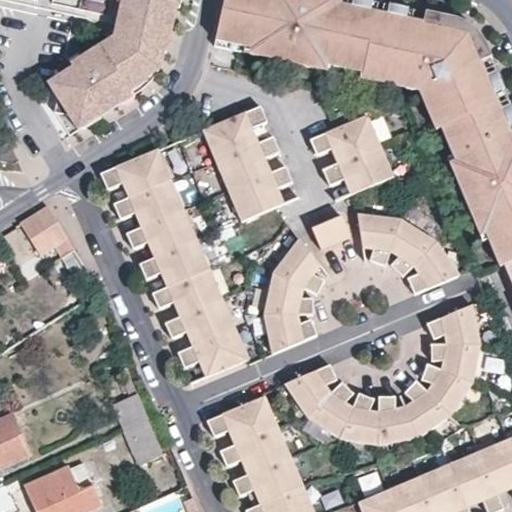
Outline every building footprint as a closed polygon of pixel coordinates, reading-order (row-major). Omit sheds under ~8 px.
[(173,0),(116,0),(113,16),(131,20),(127,34),(111,27),(110,28),(108,32),(104,34),(68,58),(69,60),(45,77),(53,91),(51,107),(74,113),(80,121),(90,115),(121,97),(115,88),(125,81),(142,71),(157,63),(159,52),(160,46),(150,43),(155,26),(167,30),(172,5),(173,0)] [(463,16),(456,14),(421,6),(394,0),(220,0),(212,41),(407,84),(416,86),(478,236),(484,233),(496,262),(502,259),(510,256),(511,255),(511,107),(501,80),(483,38),(479,31),(474,25),(468,20),(463,16)] [(112,23),(111,27),(127,34),(131,20),(113,16),(112,23)] [(160,46),(163,46),(166,33),(167,30),(155,26),(150,43),(160,46)] [(125,81),(130,90),(139,84),(145,79),(146,77),(142,71),(125,81)] [(115,88),(121,97),(130,90),(125,81),(115,88)] [(268,169),(260,173),(254,159),(262,156),(278,149),(271,134),(256,140),(248,144),(241,129),(249,126),(265,119),(258,103),(199,127),(213,158),(222,154),(229,170),(220,174),(239,218),(273,204),(266,189),(275,185),(291,179),(283,163),(268,169)] [(315,150),(330,144),(339,141),(345,156),(337,159),(321,166),(328,182),(343,176),(351,172),(357,187),(391,173),(367,112),(308,136),(315,150)] [(249,126),(241,129),(248,144),(256,140),(249,126)] [(337,159),(345,156),(339,141),(330,144),(337,159)] [(156,146),(147,150),(153,165),(162,161),(156,146)] [(159,269),(167,266),(173,280),(165,283),(149,290),(154,301),(156,305),(171,299),(180,295),(186,310),(178,314),(162,320),(168,336),(184,329),(193,325),(199,340),(191,343),(174,350),(181,366),(197,359),(206,356),(213,372),(236,362),(246,358),(239,342),(231,345),(224,329),(232,326),(226,311),(217,315),(210,299),(219,295),(213,280),(205,284),(198,269),(207,265),(200,251),(192,254),(186,241),(195,237),(188,221),(179,224),(173,210),(181,207),(175,191),(166,195),(160,181),(169,177),(162,161),(153,165),(147,150),(98,171),(102,179),(105,186),(121,179),(130,176),(136,191),(127,194),(111,201),(118,216),(134,209),(142,206),(148,221),(140,224),(124,231),(130,246),(146,239),(155,236),(161,251),(153,255),(137,262),(143,276),(159,269)] [(222,154),(213,158),(220,174),(229,170),(222,154)] [(262,156),(254,159),(260,173),(268,169),(262,156)] [(349,191),(357,187),(351,172),(343,176),(349,191)] [(130,176),(121,179),(127,194),(136,191),(130,176)] [(169,177),(160,181),(166,195),(175,191),(169,177)] [(273,204),(282,200),(275,185),(266,189),(273,204)] [(142,206),(134,209),(140,224),(148,221),(142,206)] [(50,207),(21,224),(41,256),(56,247),(63,258),(76,250),(50,207)] [(179,224),(188,221),(181,207),(173,210),(179,224)] [(384,262),(388,248),(396,254),(389,262),(399,273),(410,264),(415,272),(404,277),(412,292),(457,273),(435,240),(400,217),(355,211),(360,245),(369,247),(368,258),(384,262)] [(348,233),(340,212),(310,224),(318,246),(348,233)] [(309,295),(298,294),(299,284),(314,292),(321,278),(310,270),(317,262),(296,235),(269,270),(260,312),(265,339),(268,347),(269,349),(314,330),(306,316),(295,320),(295,311),(310,310),(309,295)] [(153,255),(161,251),(155,236),(146,239),(153,255)] [(192,254),(200,251),(195,237),(186,241),(192,254)] [(76,250),(63,258),(76,279),(89,271),(76,250)] [(511,260),(510,256),(502,259),(511,282),(511,260)] [(205,284),(213,280),(207,265),(198,269),(205,284)] [(167,266),(159,269),(165,283),(173,280),(167,266)] [(178,314),(186,310),(180,295),(171,299),(178,314)] [(219,295),(210,299),(217,315),(226,311),(219,295)] [(413,398),(404,405),(394,406),(393,394),(377,394),(376,409),(368,408),(372,397),(356,391),(351,404),(343,400),(351,391),(340,379),(329,389),(324,383),(334,376),(327,361),(296,373),(283,379),(284,381),(306,414),(338,436),(376,441),(415,431),(447,413),(471,380),(479,343),(471,303),(424,322),(432,336),(443,332),(448,342),(429,341),(430,358),(441,359),(440,367),(424,362),(420,377),(431,382),(425,390),(414,379),(404,389),(413,398)] [(193,325),(184,329),(191,343),(199,340),(193,325)] [(231,345),(239,342),(232,326),(224,329),(231,345)] [(206,356),(197,359),(204,376),(213,372),(206,356)] [(125,431),(150,421),(127,367),(120,370),(130,398),(114,405),(125,431)] [(263,394),(255,398),(263,416),(271,412),(263,394)] [(314,511),(309,500),(300,504),(293,488),(302,484),(296,470),(287,474),(281,459),(290,456),(284,442),(275,445),(268,429),(277,426),(271,412),(263,416),(255,398),(238,405),(206,419),(213,436),(229,429),(237,425),(243,440),(235,443),(220,450),(227,466),(242,459),(250,456),(256,469),(248,473),(232,480),(239,495),(254,488),(262,484),(268,498),(260,502),(244,508),(245,511),(314,511)] [(0,468),(29,455),(13,417),(0,422),(0,468)] [(150,421),(125,431),(140,466),(164,456),(150,421)] [(235,443),(243,440),(237,425),(229,429),(235,443)] [(275,445),(284,442),(277,426),(268,429),(275,445)] [(468,511),(464,501),(460,493),(474,487),(477,495),(484,511),(495,507),(500,505),(493,488),(490,480),(504,475),(507,483),(511,494),(511,432),(505,435),(509,444),(494,450),(490,441),(476,447),(480,455),(465,462),(461,454),(447,460),(450,468),(434,475),(431,466),(416,473),(419,481),(404,488),(400,479),(386,485),(389,493),(374,500),(370,491),(355,498),(361,511),(413,511),(414,511),(413,511),(431,511),(429,506),(444,499),(448,507),(449,511),(468,511)] [(509,444),(505,435),(490,441),(494,450),(509,444)] [(461,454),(465,462),(480,455),(476,447),(461,454)] [(248,473),(256,469),(250,456),(242,459),(248,473)] [(290,456),(281,459),(287,474),(296,470),(296,469),(290,456)] [(431,466),(434,475),(450,468),(447,460),(431,466)] [(81,491),(94,485),(84,461),(70,468),(81,491)] [(70,468),(29,486),(39,511),(86,511),(104,504),(94,485),(81,491),(70,468)] [(419,481),(416,473),(400,479),(404,488),(419,481)] [(490,480),(493,488),(507,483),(504,475),(490,480)] [(260,502),(268,498),(262,484),(254,488),(260,502)] [(302,484),(293,488),(300,504),(309,500),(302,484)] [(370,491),(374,500),(389,493),(386,485),(370,491)] [(460,493),(464,501),(477,495),(474,487),(460,493)] [(199,511),(195,499),(186,503),(188,511),(199,511)] [(436,511),(448,507),(444,499),(429,506),(431,511),(436,511)]
